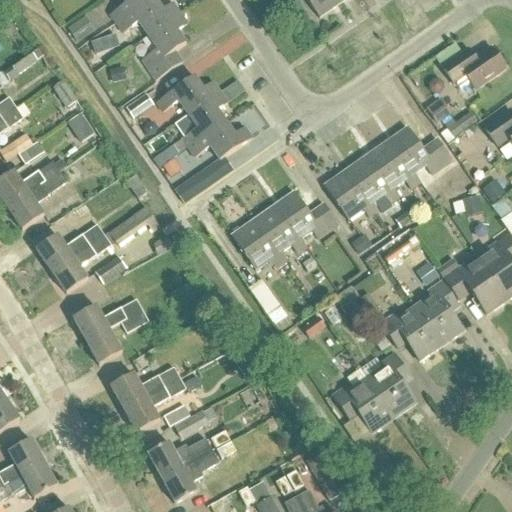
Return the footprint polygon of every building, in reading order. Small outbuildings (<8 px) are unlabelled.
[(110,18),(117,27),(154,1),(153,0),(121,0),(126,7),(110,18)] [(304,0),(319,21),(340,6),(336,0),(304,0)] [(139,25),(148,39),(180,17),(173,6),(162,13),(154,1),(117,27),(123,36),(139,25)] [(142,63),(156,84),(183,65),(175,54),(186,47),(177,35),(188,27),(180,17),(148,39),(158,52),(142,63)] [(69,33),(77,44),(89,36),(80,25),(69,33)] [(100,43),(91,46),(95,58),(104,55),(100,43)] [(466,81),(475,94),(506,72),(491,50),(469,66),(462,56),(442,70),(454,89),(466,81)] [(188,118),(220,96),(213,85),(202,92),(195,82),(196,82),(194,80),(157,106),(163,115),(179,105),(188,118)] [(188,152),(226,126),(217,114),(228,106),(220,96),(188,118),(198,131),(182,142),(188,152)] [(146,98),(127,112),(133,122),(153,108),(146,98)] [(450,111),(442,100),(427,111),(435,122),(450,111)] [(14,103),(4,110),(8,117),(18,110),(14,103)] [(18,110),(8,117),(13,123),(23,117),(18,110)] [(445,129),(451,138),(475,122),(469,113),(445,129)] [(497,150),(508,142),(511,147),(511,126),(511,127),(505,117),(484,131),(497,150)] [(93,119),(80,128),(86,137),(99,128),(93,119)] [(218,162),(220,164),(252,142),(245,131),(234,138),(226,126),(188,152),(195,161),(210,150),(219,162),(218,162)] [(410,180),(415,177),(426,169),(432,178),(452,164),(437,143),(422,153),(407,131),(386,145),(410,180)] [(390,195),(394,191),(405,184),(411,193),(421,186),(415,177),(410,180),(386,145),(366,160),(390,195)] [(18,159),(25,169),(44,157),(37,146),(18,159)] [(173,162),(166,153),(153,163),(160,171),(173,162)] [(369,209),(373,206),(384,198),(390,207),(400,201),(394,191),(390,195),(366,160),(345,175),(369,209)] [(0,184),(0,202),(7,213),(60,176),(53,165),(22,187),(14,175),(0,184)] [(186,188),(194,200),(213,187),(205,175),(186,188)] [(369,209),(345,175),(324,189),(348,224),(364,213),(370,222),(380,215),(373,206),(369,209)] [(60,176),(7,213),(22,235),(44,220),(36,208),(67,186),(60,176)] [(128,190),(138,204),(147,197),(135,180),(126,186),(128,190)] [(483,192),(492,207),(507,197),(497,182),(483,192)] [(294,195),(273,210),(303,254),(308,250),(301,242),(312,234),(318,243),(339,229),(324,207),(309,217),(294,195)] [(481,199),(463,203),(466,219),(484,215),(481,199)] [(75,232),(103,213),(97,205),(69,224),(75,232)] [(273,210),(252,224),(283,268),(287,265),(281,256),(292,249),(298,257),(303,254),(273,210)] [(110,237),(118,249),(156,223),(148,211),(110,237)] [(231,239),(255,274),(271,263),(277,272),(283,268),(252,224),(231,239)] [(57,239),(36,255),(51,276),(104,239),(97,229),(65,251),(57,239)] [(480,264),(507,304),(511,300),(511,240),(506,232),(493,241),(496,245),(488,251),(491,257),(480,264)] [(104,239),(51,276),(66,298),(88,283),(80,271),(111,250),(104,239)] [(431,262),(415,239),(386,261),(392,269),(413,254),(423,268),(431,262)] [(153,248),(157,260),(173,250),(166,241),(153,248)] [(368,252),(361,241),(351,247),(358,259),(368,252)] [(95,277),(103,289),(126,272),(118,261),(95,277)] [(453,263),(438,274),(444,282),(459,272),(453,263)] [(471,296),(487,318),(507,304),(480,264),(469,272),(465,267),(459,272),(444,282),(459,304),(471,296)] [(415,311),(441,350),(463,335),(449,315),(459,309),(442,284),(427,294),(431,300),(415,311)] [(273,287),(264,295),(279,313),(288,305),(273,287)] [(362,301),(374,319),(382,314),(370,296),(362,301)] [(336,307),(341,314),(351,307),(346,300),(336,307)] [(73,323),(86,346),(109,334),(121,327),(142,315),(136,304),(103,322),(96,310),(73,323)] [(407,345),(420,364),(441,350),(415,311),(399,322),(395,317),(380,326),(397,351),(407,345)] [(142,315),(121,327),(127,338),(148,326),(142,315)] [(328,330),(320,319),(303,332),(310,343),(328,330)] [(86,346),(99,370),(122,357),(109,334),(86,346)] [(366,383),(393,422),(415,406),(402,387),(411,380),(394,356),(379,366),(383,372),(366,383)] [(110,390),(124,415),(180,384),(174,372),(140,390),(133,378),(110,390)] [(124,415),(136,437),(159,425),(152,412),(186,394),(188,398),(201,390),(196,381),(183,388),(180,384),(124,415)] [(359,417),(372,436),(393,422),(366,383),(351,394),(347,389),(332,399),(349,423),(359,417)] [(0,436),(19,423),(4,402),(0,404),(0,436)] [(164,421),(170,431),(190,420),(184,410),(164,421)] [(202,416),(174,431),(181,442),(208,427),(202,416)] [(210,444),(215,453),(229,445),(224,436),(210,444)] [(148,458),(161,483),(212,455),(206,443),(188,453),(186,450),(174,456),(169,446),(148,458)] [(8,456),(21,480),(44,467),(31,444),(8,456)] [(216,454),(221,463),(235,456),(230,447),(216,454)] [(161,483),(175,508),(196,496),(191,487),(203,481),(201,477),(219,468),(212,455),(161,483)] [(0,491),(0,505),(14,498),(15,499),(27,492),(34,503),(57,490),(44,467),(21,480),(9,486),(0,491)] [(0,477),(0,491),(9,486),(3,475),(0,477)] [(286,480),(294,494),(303,489),(295,475),(286,480)] [(337,498),(326,478),(316,484),(326,504),(337,498)] [(284,481),(276,486),(284,500),(292,495),(284,481)] [(247,491),(238,496),(246,510),(255,505),(247,491)] [(296,501),(302,511),(322,511),(319,511),(318,511),(308,494),(296,501)] [(256,509),(257,511),(276,511),(270,501),(256,509)] [(302,511),(296,501),(284,508),(286,511),(302,511)]
